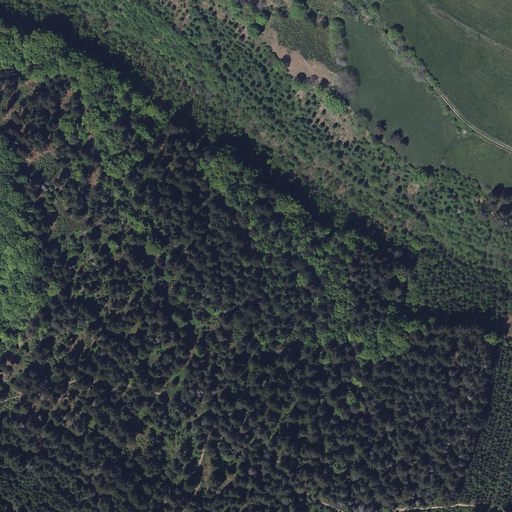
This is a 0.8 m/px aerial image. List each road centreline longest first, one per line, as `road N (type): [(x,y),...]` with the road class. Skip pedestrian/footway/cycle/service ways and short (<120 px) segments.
road 1 (track): [(0,406),(90,382),(149,391),(198,414),(258,469),(343,511)]
road 2 (track): [(511,149),(469,123),(358,0)]
